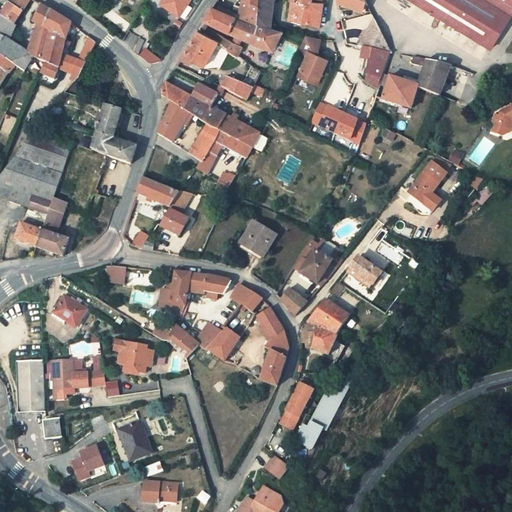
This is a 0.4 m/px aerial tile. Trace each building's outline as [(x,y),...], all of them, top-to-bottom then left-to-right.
[(10,0),(9,3),(20,11),(27,0),(10,0)] [(179,16),(182,11),(164,0),(162,0),(160,4),(179,16)] [(164,0),(182,11),(189,0),(164,0)] [(241,0),(238,18),(255,25),(258,0),(241,0)] [(258,0),(255,25),(270,29),(271,22),(272,2),(273,0),(258,0)] [(323,0),(290,0),(291,0),(293,1),(289,21),(319,28),(323,4),(323,0)] [(363,0),(352,0),(351,7),(364,11),(366,5),(363,0)] [(511,0),(408,0),(492,50),(511,15),(511,0)] [(20,11),(9,3),(0,16),(11,24),(20,11)] [(32,55),(40,59),(48,31),(42,27),(49,10),(40,4),(32,22),(37,25),(26,50),(2,37),(0,40),(0,54),(4,57),(15,65),(24,70),(32,55)] [(229,33),(235,17),(210,8),(205,16),(203,21),(206,23),(229,33)] [(58,67),(61,53),(63,42),(70,26),(49,10),(42,27),(48,31),(40,59),(44,62),(40,71),(54,78),(58,67)] [(0,35),(2,37),(11,24),(0,16),(0,15),(0,35)] [(235,17),(229,33),(273,51),(282,32),(270,29),(255,25),(238,18),(235,17)] [(388,53),(373,20),(366,33),(364,32),(358,41),(361,42),(358,47),(363,48),(388,53)] [(199,64),(204,67),(217,41),(201,32),(198,30),(181,58),(197,67),(199,64)] [(306,35),(298,52),(307,56),(318,60),(322,38),(306,35)] [(220,43),(237,55),(242,45),(224,37),(220,43)] [(78,62),(85,65),(95,45),(87,39),(78,62)] [(388,53),(363,48),(360,58),(369,60),(366,74),(367,74),(365,83),(378,89),(379,85),(382,76),(388,53)] [(148,63),(149,64),(160,62),(144,49),(139,56),(148,63)] [(78,79),(85,65),(78,62),(61,53),(58,67),(73,76),(78,79)] [(0,80),(5,72),(9,74),(15,65),(4,57),(0,54),(0,80)] [(321,75),(326,64),(318,60),(307,56),(299,73),(311,79),(314,72),(321,75)] [(417,89),(435,95),(439,96),(451,66),(444,64),(411,57),(410,64),(423,67),(419,81),(420,81),(417,89)] [(255,69),(261,74),(264,68),(257,64),(255,69)] [(311,79),(299,73),(297,78),(315,86),(321,75),(314,72),(311,79)] [(252,92),(254,88),(227,76),(221,88),(237,97),(247,102),(252,92)] [(384,100),(411,109),(417,89),(420,81),(419,81),(404,76),(402,82),(382,76),(379,85),(387,87),(384,100)] [(162,96),(170,101),(189,112),(204,121),(211,107),(217,95),(197,84),(192,96),(167,82),(161,91),(162,96)] [(254,88),(252,92),(262,96),(265,89),(255,85),(254,88)] [(217,95),(211,107),(226,115),(237,97),(221,88),(217,95)] [(170,101),(158,133),(172,143),(189,112),(170,101)] [(332,107),(320,102),(311,121),(323,126),(332,107)] [(136,149),(114,139),(122,111),(105,106),(105,107),(91,152),(105,157),(131,167),(136,149)] [(511,106),(504,110),(500,115),(496,113),(494,119),(494,123),(491,130),(500,134),(503,127),(509,130),(511,123),(511,122),(511,106)] [(231,117),(226,115),(211,107),(204,121),(207,122),(219,129),(252,148),(257,139),(261,130),(257,128),(255,131),(236,120),(241,112),(236,109),(231,117)] [(344,112),(332,107),(323,126),(336,132),(344,112)] [(367,122),(344,112),(336,132),(361,142),(367,122)] [(207,122),(188,154),(200,162),(201,162),(209,151),(219,129),(207,122)] [(219,129),(209,151),(216,156),(221,149),(224,150),(226,148),(230,151),(228,154),(238,158),(239,156),(245,160),(252,148),(219,129)] [(397,135),(386,129),(382,138),(393,143),(397,135)] [(0,186),(32,198),(52,204),(54,200),(57,192),(72,145),(35,131),(0,175),(0,186)] [(257,139),(252,148),(261,152),(265,144),(257,139)] [(205,175),(216,156),(209,151),(201,162),(200,162),(196,168),(195,169),(205,175)] [(465,159),(454,153),(449,162),(460,167),(465,159)] [(410,193),(414,196),(428,209),(436,198),(432,194),(449,173),(435,162),(410,193)] [(220,175),(217,183),(214,194),(226,199),(230,187),(234,179),(220,175)] [(143,176),(137,193),(170,207),(179,193),(143,176)] [(172,208),(171,210),(180,215),(192,194),(181,191),(179,193),(170,207),(172,208)] [(36,248),(52,204),(32,198),(23,225),(20,224),(14,241),(35,248),(36,248)] [(66,208),(67,204),(54,200),(52,204),(36,248),(35,248),(61,256),(63,256),(69,240),(57,237),(66,208)] [(181,236),(190,220),(180,215),(171,210),(161,225),(181,236)] [(252,255),(254,254),(262,259),(277,235),(255,221),(242,244),(247,247),(244,251),(252,255)] [(132,246),(142,249),(147,242),(150,237),(141,233),(132,246)] [(313,240),(310,244),(318,249),(325,253),(327,250),(338,257),(336,260),(339,261),(341,262),(344,259),(339,256),(343,252),(323,241),(321,245),(313,240)] [(153,251),(154,245),(147,242),(142,249),(153,251)] [(302,275),(321,286),(325,282),(323,280),(333,269),(339,261),(336,260),(338,257),(327,250),(325,253),(318,249),(302,275)] [(358,257),(350,269),(373,284),(382,271),(358,257)] [(118,266),(109,268),(107,281),(125,283),(126,267),(118,266)] [(350,269),(348,272),(371,287),(373,284),(350,269)] [(189,288),(191,273),(176,272),(175,280),(174,289),(168,288),(161,287),(159,303),(166,314),(180,315),(185,304),(186,305),(189,288)] [(191,273),(189,288),(196,289),(196,287),(205,289),(222,293),(228,282),(231,280),(218,277),(191,273)] [(240,284),(237,286),(231,297),(241,302),(256,313),(269,306),(266,302),(262,298),(259,295),(256,293),(247,288),(240,284)] [(308,303),(290,291),(281,301),(296,316),(308,303)] [(86,310),(64,297),(52,315),(75,328),(86,310)] [(219,334),(241,302),(231,297),(210,326),(218,333),(219,334)] [(351,326),(346,323),(351,316),(324,300),(307,323),(306,325),(339,334),(340,331),(342,328),(347,331),(351,326)] [(218,333),(207,350),(225,361),(256,313),(241,302),(219,334),(218,333)] [(263,325),(259,327),(264,335),(280,325),(270,309),(257,317),(263,325)] [(169,340),(178,350),(190,336),(176,323),(172,333),(169,340)] [(303,324),(301,343),(311,346),(311,348),(328,355),(327,359),(336,362),(336,361),(343,349),(334,345),(339,334),(306,325),(307,323),(303,324)] [(207,350),(218,333),(210,326),(207,324),(194,340),(190,336),(178,350),(185,359),(186,359),(198,346),(207,351),(207,350)] [(264,335),(270,341),(285,333),(282,329),(280,325),(264,335)] [(158,326),(154,334),(164,340),(169,340),(172,333),(158,326)] [(271,351),(261,380),(277,386),(287,355),(289,347),(285,333),(270,341),(265,347),(271,351)] [(119,353),(126,355),(127,344),(121,343),(119,353)] [(146,346),(127,344),(126,355),(119,353),(117,366),(124,367),(123,375),(131,376),(133,374),(133,370),(139,371),(139,376),(144,376),(145,369),(151,369),(153,351),(146,350),(146,346)] [(92,356),(94,370),(103,369),(100,355),(92,356)] [(18,363),(20,413),(45,412),(43,362),(18,363)] [(74,362),(53,363),(54,392),(55,391),(57,391),(59,392),(60,393),(67,393),(69,391),(74,391),(88,390),(88,377),(103,373),(103,369),(94,370),(89,371),(74,371),(74,362)] [(103,373),(88,377),(88,390),(105,386),(103,373)] [(326,383),(312,412),(325,419),(330,420),(334,422),(353,382),(342,376),(337,388),(326,383)] [(300,377),(288,400),(301,407),(314,384),(300,377)] [(118,386),(105,387),(107,397),(119,395),(118,386)] [(301,407),(288,400),(277,421),(290,428),(301,407)] [(325,419),(312,412),(306,426),(300,424),(295,436),(302,440),(301,443),(318,453),(328,431),(325,430),(330,420),(325,419)] [(113,423),(116,432),(119,431),(129,461),(150,453),(137,415),(113,423)] [(45,421),(46,441),(60,440),(59,421),(45,421)] [(80,451),(83,458),(72,461),(79,480),(90,476),(88,470),(103,464),(95,445),(80,451)] [(266,467),(280,478),(289,466),(275,455),(266,467)] [(143,482),(141,503),(159,504),(159,501),(176,502),(177,485),(143,482)] [(284,496),(265,486),(257,501),(248,497),(240,511),(280,511),(286,504),(284,496)]
